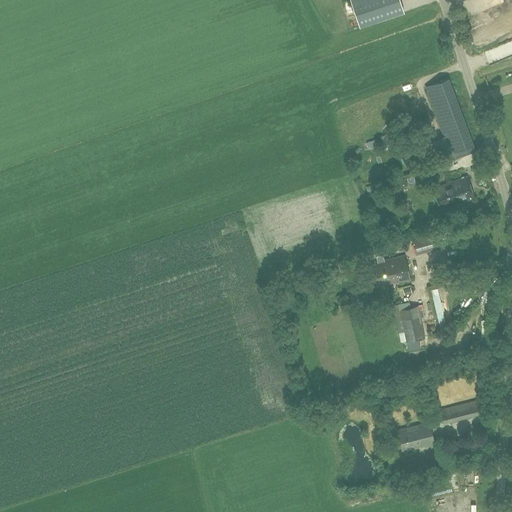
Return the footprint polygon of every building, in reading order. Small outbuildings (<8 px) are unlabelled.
[(351,0),(356,14),(364,11),(365,14),(400,2),(399,0),(351,0)] [(511,41),(487,52),(492,65),(511,56),(511,41)] [(454,164),(476,155),(448,78),(425,87),(454,164)] [(382,144),(391,141),(389,133),(379,137),(382,144)] [(409,149),(407,145),(398,149),(406,167),(420,160),(414,147),(409,149)] [(426,145),(419,149),(424,158),(431,155),(426,145)] [(441,210),(473,198),(466,176),(433,188),(441,210)] [(478,215),(492,210),(489,201),(475,206),(478,215)] [(416,255),(443,247),(439,233),(412,240),(413,244),(411,245),(413,255),(416,254),(416,255)] [(392,284),(410,280),(404,256),(371,264),(376,287),(392,283),(392,284)] [(341,272),(355,268),(351,258),(338,262),(341,272)] [(433,294),(438,318),(446,316),(441,293),(433,294)] [(409,309),(408,302),(399,304),(400,311),(394,312),(400,341),(405,340),(406,342),(423,338),(419,317),(424,316),(422,304),(417,305),(417,307),(409,309)] [(461,310),(468,316),(473,309),(467,304),(461,310)] [(483,336),(489,336),(491,321),(485,320),(483,336)] [(443,423),(483,413),(479,400),(440,410),(443,423)] [(402,451),(434,443),(429,422),(396,430),(402,451)] [(464,458),(486,452),(483,441),(461,447),(464,458)]
